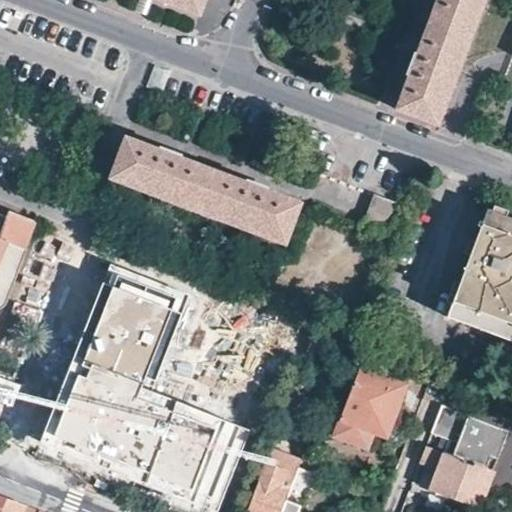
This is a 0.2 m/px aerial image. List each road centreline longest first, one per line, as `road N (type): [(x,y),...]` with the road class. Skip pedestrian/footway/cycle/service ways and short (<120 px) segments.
road 1 (residential): [(511,177),(226,75)]
road 2 (residential): [(226,75),(28,0)]
road 3 (residential): [(436,395),(388,511)]
